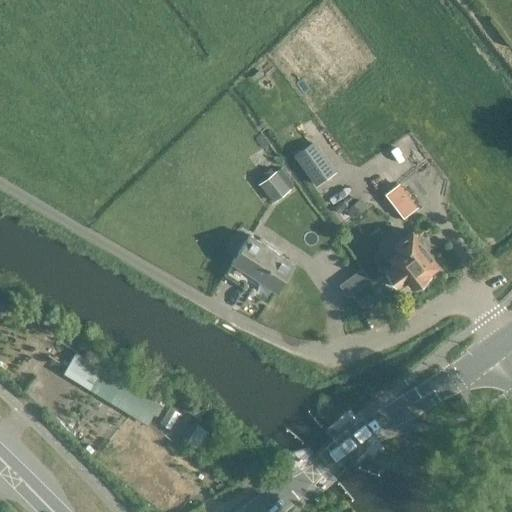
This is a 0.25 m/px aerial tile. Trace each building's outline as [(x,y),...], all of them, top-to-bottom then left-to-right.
[(312,143),(293,158),(315,187),(334,173),(312,143)] [(272,177),(257,189),(270,205),(285,193),(272,177)] [(340,211),(326,216),(331,229),(345,224),(340,211)] [(431,278),(429,275),(437,269),(410,234),(393,247),(397,253),(388,260),(394,268),(384,275),(395,290),(404,283),(411,292),(415,288),(421,289),(426,285),(426,281),(431,278)] [(248,238),(231,264),(252,279),(257,271),(263,275),(261,277),(278,289),(292,268),(248,238)] [(369,298),(363,302),(368,309),(374,304),(369,298)] [(65,354),(54,372),(128,416),(152,431),(163,413),(65,354)] [(195,451),(206,433),(196,427),(185,444),(195,451)]
